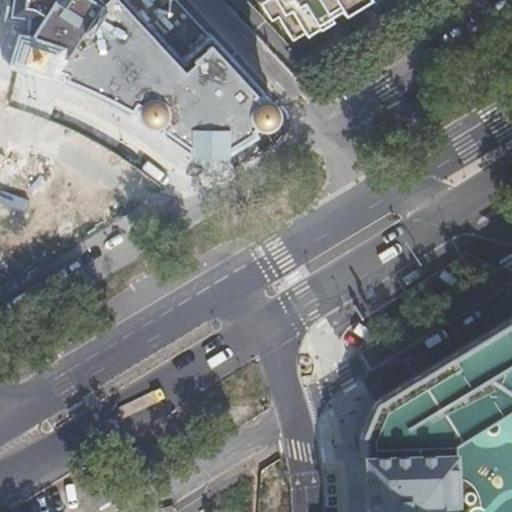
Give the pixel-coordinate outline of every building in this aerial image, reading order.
[(13,27),(1,58),(24,65),(63,80),(97,95),(129,112),(157,129),(185,148),(265,120),(269,117),(271,113),(271,106),(269,103),(268,100),(175,0),(4,0),(3,12),(22,15),(20,27),(13,27)] [(265,0),(274,13),(279,10),(284,7),(289,14),(283,17),(293,34),(304,28),(315,21),(318,26),(332,17),(329,12),(341,5),(344,10),(359,0),(265,0)] [(284,7),(279,10),(283,17),(289,14),(284,7)] [(315,21),(304,28),(307,32),(318,26),(315,21)] [(0,176),(23,158),(7,137),(0,143),(0,176)] [(43,251),(118,214),(104,187),(90,194),(82,179),(22,208),(43,251)] [(0,278),(18,268),(10,256),(26,246),(0,204),(0,278)] [(511,511),(511,315),(453,352),(375,400),(370,410),(358,435),(362,460),(366,504),(446,502),(453,511),(511,511)] [(453,511),(446,502),(366,504),(366,511),(453,511)]
